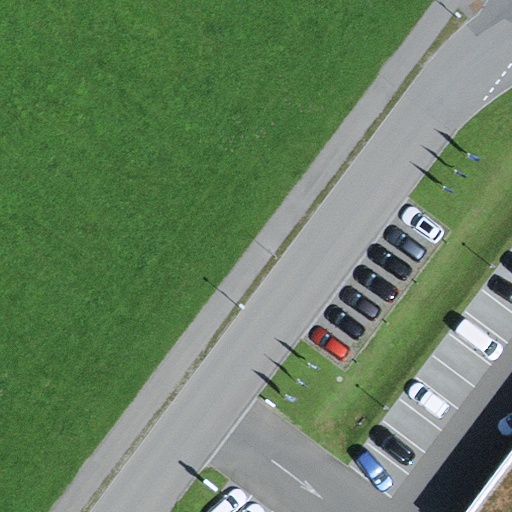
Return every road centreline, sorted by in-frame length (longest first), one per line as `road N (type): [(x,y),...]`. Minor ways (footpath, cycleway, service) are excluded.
road 1 (unclassified): [(511,14),(451,74),(115,511)]
road 2 (unknown): [(217,379),(392,511)]
